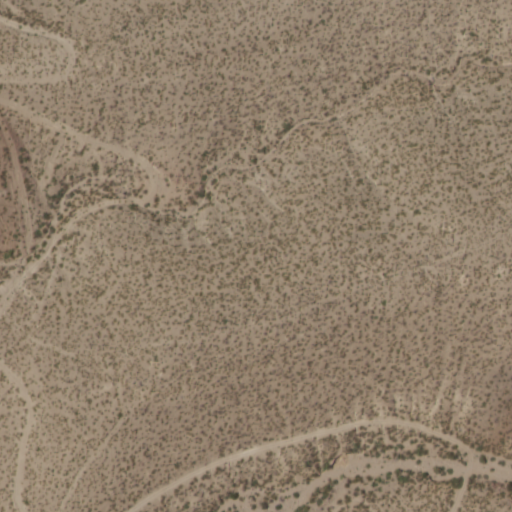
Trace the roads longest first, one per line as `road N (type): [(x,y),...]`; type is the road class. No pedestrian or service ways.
road 1 (track): [(0,101),(130,155),(153,182),(149,196),(82,211),(0,304),(4,371),(29,401),(15,484),(21,511)]
road 2 (track): [(131,511),(209,465),(389,420),(477,449),(471,478),(441,511)]
road 3 (track): [(0,20),(54,36),(70,64),(60,77),(0,79)]
